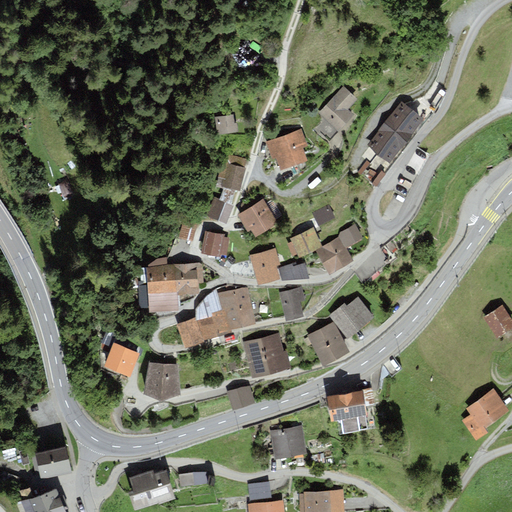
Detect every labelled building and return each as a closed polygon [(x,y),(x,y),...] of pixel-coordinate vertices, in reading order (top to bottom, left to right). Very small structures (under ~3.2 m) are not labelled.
[(354,115),(348,110),(357,99),(343,87),(318,114),(338,132),(354,115)] [(389,163),(423,120),(401,102),(367,146),(389,163)] [(217,130),(218,130),(219,135),(238,132),(237,123),(235,124),(233,114),(215,117),(217,130)] [(308,162),(303,148),(307,146),(301,129),(266,141),(272,158),(276,157),(281,171),(308,162)] [(227,163),(245,167),(247,159),(229,154),(227,163)] [(240,191),(246,168),(245,167),(227,163),(222,161),(216,185),(223,187),(235,190),(240,191)] [(412,176),(400,170),(389,193),(401,199),(412,176)] [(73,197),(68,177),(57,179),(63,200),(73,197)] [(235,190),(223,187),(219,200),(230,205),(235,190)] [(227,224),(233,206),(230,205),(219,200),(214,199),(207,216),(227,224)] [(278,224),(263,200),(252,207),(267,231),(278,224)] [(312,213),(319,227),(335,218),(328,205),(312,213)] [(256,238),(267,231),(252,207),(237,216),(248,233),(252,230),(256,238)] [(178,238),(192,242),(198,222),(184,218),(178,238)] [(339,232),(338,238),(345,250),(347,249),(363,238),(355,224),(339,232)] [(315,250),(322,247),(313,228),(290,239),(292,243),(297,253),(299,258),(315,250)] [(205,231),(201,254),(221,258),(221,255),(226,256),(229,238),(225,237),(225,235),(205,231)] [(322,247),(315,250),(329,276),(353,262),(347,249),(345,250),(338,238),(322,247)] [(297,253),(292,243),(287,245),(293,256),(297,253)] [(275,248),(249,256),(258,285),(280,279),(276,266),(280,265),(275,248)] [(148,265),(149,268),(167,266),(167,258),(156,259),(148,265)] [(296,262),(278,268),(282,281),(309,279),(305,263),(297,266),(296,262)] [(149,268),(146,268),(148,285),(149,308),(150,312),(179,310),(178,296),(200,294),(199,284),(204,283),(202,263),(167,266),(149,268)] [(140,309),(149,308),(148,285),(138,286),(140,309)] [(255,325),(247,287),(231,291),(239,328),(255,325)] [(302,288),(279,293),(286,321),(303,317),(300,301),(304,300),(302,288)] [(239,328),(231,291),(218,293),(217,289),(204,300),(213,339),(232,334),(231,330),(239,328)] [(345,303),(329,316),(348,339),(374,318),(357,297),(347,306),(345,303)] [(185,349),(213,339),(204,300),(195,308),(196,318),(176,324),(185,349)] [(511,327),(511,319),(502,306),(484,318),(498,338),(511,327)] [(333,322),(307,335),(322,366),(349,353),(333,322)] [(108,328),(101,343),(110,347),(117,333),(108,328)] [(278,332),(261,337),(271,374),(289,370),(291,370),(286,351),(284,352),(278,332)] [(261,337),(242,342),(252,379),(271,374),(261,337)] [(130,378),(139,353),(113,344),(104,368),(130,378)] [(177,365),(148,363),(144,394),(161,402),(181,395),(177,365)] [(227,393),(233,411),(255,404),(249,386),(227,393)] [(372,389),(362,391),(365,406),(375,405),(372,389)] [(484,428),(509,412),(493,390),(466,409),(471,415),(463,420),(476,441),(488,433),(484,428)] [(362,391),(344,394),(349,419),(365,416),(367,416),(365,406),(362,391)] [(341,421),(349,419),(344,394),(327,397),(331,422),(337,421),(341,421)] [(349,419),(341,421),(337,421),(339,435),(367,430),(365,416),(349,419)] [(270,431),(274,460),(306,454),(302,426),(270,431)] [(35,454),(41,479),(72,472),(66,447),(35,454)] [(29,463),(25,450),(19,452),(23,465),(29,463)] [(166,470),(154,474),(153,470),(128,478),(132,491),(128,492),(134,510),(158,503),(158,505),(176,500),(166,470)] [(179,475),(181,487),(208,484),(207,472),(179,475)] [(248,485),(250,504),(272,501),(270,482),(248,485)] [(21,491),(23,501),(33,498),(30,488),(21,491)] [(65,511),(57,489),(41,496),(47,511),(65,511)] [(304,511),(344,511),(343,489),(303,492),(303,495),(304,511)] [(47,511),(41,496),(33,498),(23,501),(21,501),(25,511),(47,511)] [(248,504),(248,511),(284,511),(283,500),(272,501),(250,504),(248,504)]
